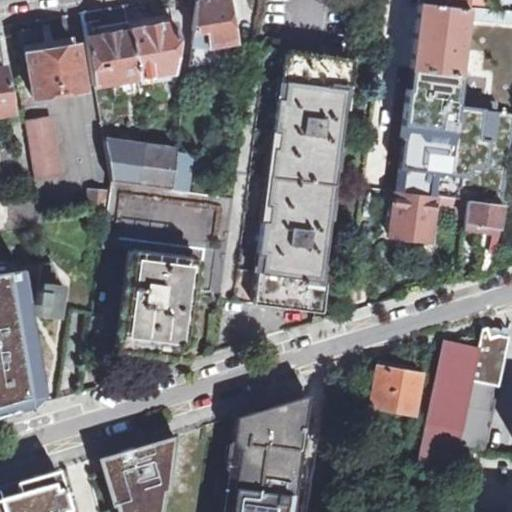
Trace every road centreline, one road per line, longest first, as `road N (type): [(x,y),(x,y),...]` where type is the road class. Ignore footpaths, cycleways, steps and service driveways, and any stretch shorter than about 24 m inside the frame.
road 1 (residential): [(511,294),(0,450)]
road 2 (unknown): [(391,0),(369,208)]
